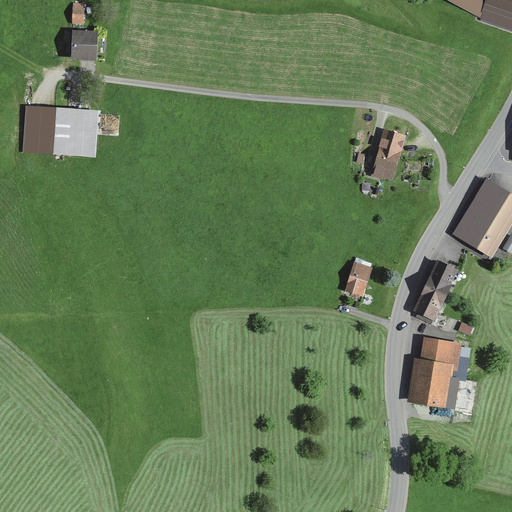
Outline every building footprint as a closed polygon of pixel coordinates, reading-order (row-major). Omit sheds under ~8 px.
[(511,0),(448,0),(479,18),(511,30),(511,0)] [(85,3),(73,3),(72,24),(85,25),(85,3)] [(98,32),(73,31),(72,61),(97,61),(98,32)] [(96,112),(27,108),(24,155),(93,159),(96,112)] [(385,130),(380,148),(401,154),(407,136),(385,130)] [(401,154),(380,148),(372,175),(394,181),(401,154)] [(511,194),(486,179),(453,234),(493,257),(511,225),(511,194)] [(439,260),(426,286),(447,296),(459,270),(439,260)] [(373,268),(355,262),(345,292),(363,297),(373,268)] [(426,286),(414,312),(418,313),(416,317),(433,326),(447,296),(426,286)] [(457,320),(454,329),(470,336),(473,328),(457,320)] [(415,358),(407,402),(447,409),(452,379),(454,371),(458,371),(462,347),(463,343),(424,337),(421,359),(415,358)] [(471,348),(462,347),(458,371),(454,371),(452,379),(466,381),(471,348)]
